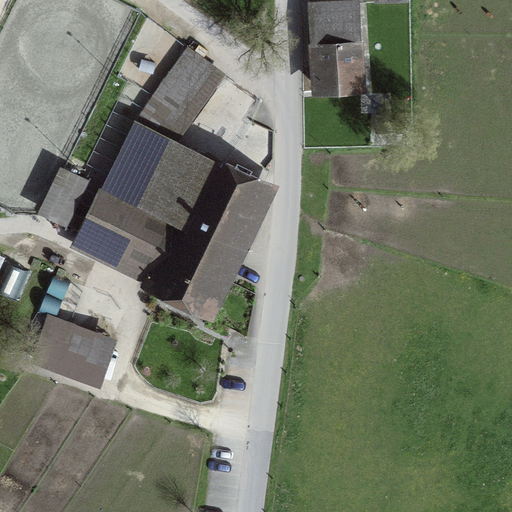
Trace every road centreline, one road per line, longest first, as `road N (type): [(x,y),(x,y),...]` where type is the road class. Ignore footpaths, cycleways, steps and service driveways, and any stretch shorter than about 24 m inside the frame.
road 1 (residential): [(284,0),(282,167),(240,511)]
road 2 (track): [(168,0),(283,83)]
